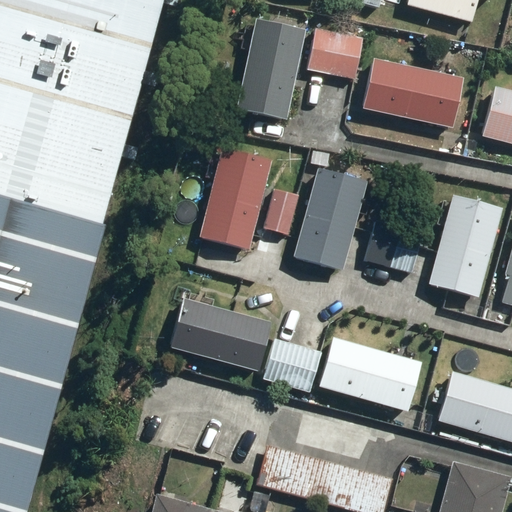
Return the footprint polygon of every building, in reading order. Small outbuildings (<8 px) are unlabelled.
[(0,0),(0,511),(6,511),(91,221),(160,0),(0,0)] [(477,21),(483,0),(411,0),(411,2),(477,21)] [(312,29),(258,17),(239,110),(292,121),(312,29)] [(369,34),(318,26),(311,71),(362,78),(369,34)] [(468,76),(377,56),(366,107),(457,127),(468,76)] [(511,88),(499,85),(486,134),(511,141),(511,88)] [(278,156),(226,142),(202,236),(254,250),(278,156)] [(372,178),(323,164),(297,256),(346,270),(372,178)] [(302,195),(276,188),(265,226),(292,233),(302,195)] [(509,207),(459,193),(433,283),(483,297),(509,207)] [(430,233),(378,218),(366,259),(418,275),(430,233)] [(274,336),(279,321),(190,296),(175,346),(265,371),(274,336)] [(327,351),(277,337),(266,379),(316,393),(327,351)] [(332,352),(322,387),(412,412),(426,362),(337,337),(332,352)] [(511,384),(457,369),(443,421),(511,440),(511,384)] [(508,511),(511,499),(511,474),(457,459),(441,511),(238,511),(159,489),(152,511),(508,511)]
